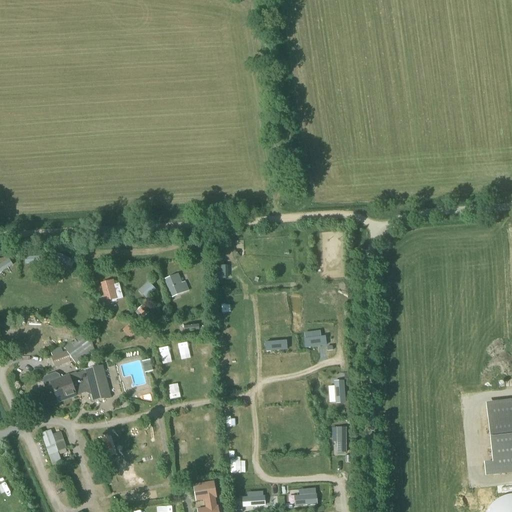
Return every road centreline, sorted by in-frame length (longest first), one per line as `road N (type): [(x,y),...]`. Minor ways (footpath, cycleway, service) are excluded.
road 1 (unclassified): [(371,511),(364,366),(373,241),(408,215),(511,207)]
road 2 (track): [(0,236),(334,216),(380,232)]
road 3 (track): [(0,381),(58,511)]
